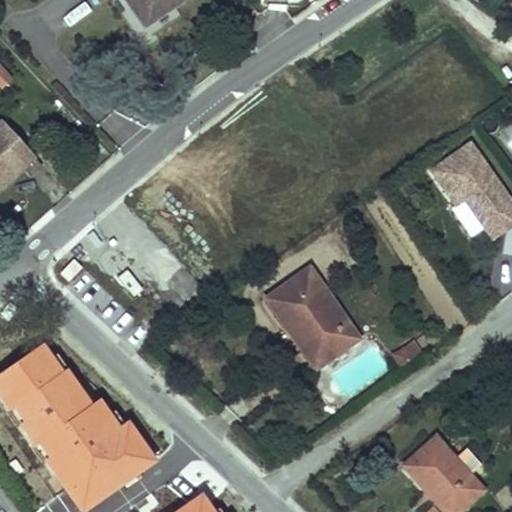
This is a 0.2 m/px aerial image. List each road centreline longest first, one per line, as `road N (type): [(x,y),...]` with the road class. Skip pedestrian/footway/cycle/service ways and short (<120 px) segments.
road 1 (residential): [(348,0),(260,57),(21,264)]
road 2 (residential): [(277,511),(21,264)]
